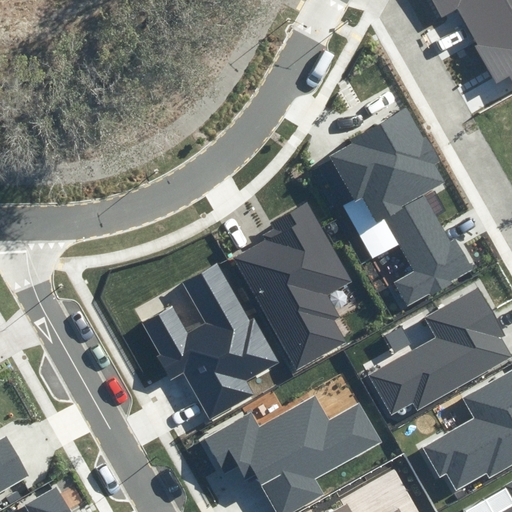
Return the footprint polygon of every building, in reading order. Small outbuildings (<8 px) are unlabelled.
[(511,0),(430,0),(442,20),(453,13),(492,84),(511,73),(511,0)] [(443,183),(403,112),(330,153),(357,200),(362,197),(380,227),(386,223),(412,269),(389,282),(404,308),(474,269),(457,240),(450,244),(422,195),(443,183)] [(354,284),(307,201),(265,224),(272,236),(233,257),(297,368),(346,340),(335,320),(342,316),(332,297),(354,284)] [(247,319),(216,265),(184,283),(207,322),(187,334),(170,305),(138,323),(174,384),(186,376),(211,419),(254,395),(246,382),(279,362),(252,316),(247,319)] [(511,355),(511,352),(477,288),(423,317),(435,339),(368,375),(389,414),(413,401),(416,407),(511,355)] [(511,471),(511,371),(463,399),(473,416),(423,445),(441,477),(447,473),(455,487),(486,470),(493,482),(511,471)] [(255,407),(203,436),(224,473),(234,467),(245,486),(258,479),(276,511),(286,511),(321,493),(312,477),(378,440),(359,406),(329,423),(314,396),(264,424),(255,407)] [(0,439),(0,490),(28,475),(6,437),(0,439)] [(511,511),(511,483),(506,487),(511,497),(511,502),(494,511),(511,511)] [(74,511),(59,486),(25,505),(28,511),(74,511)] [(427,511),(425,511),(399,511),(397,507),(387,511),(353,511),(345,498),(320,511),(427,511)]
